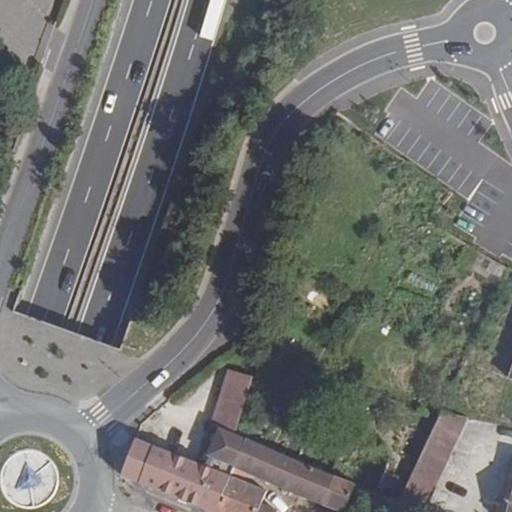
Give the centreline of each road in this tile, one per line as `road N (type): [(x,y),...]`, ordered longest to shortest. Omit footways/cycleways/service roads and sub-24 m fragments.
road 1 (tertiary): [(458,38),(377,56),(290,111),(250,180),(218,295),(192,343),(82,436)]
road 2 (trunk): [(32,511),(204,0)]
road 3 (trunk): [(151,0),(0,440)]
road 4 (unclassified): [(94,0),(0,244)]
